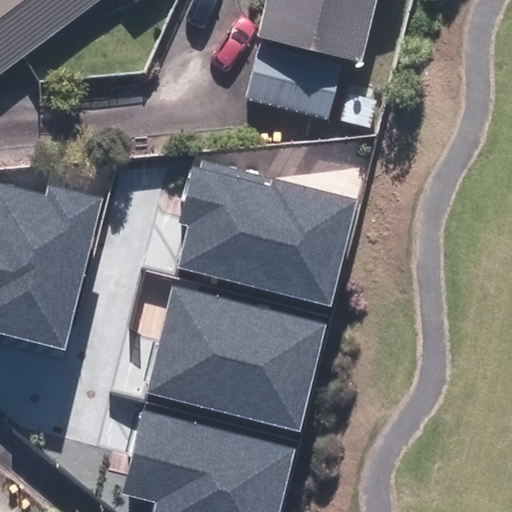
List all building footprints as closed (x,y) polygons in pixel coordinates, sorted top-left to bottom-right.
[(0,0),(0,59),(9,69),(86,0),(0,0)] [(263,0),(258,24),(361,47),(371,0),(263,0)] [(340,59),(258,48),(252,95),(334,106),(340,59)] [(0,336),(61,352),(102,198),(50,187),(46,195),(0,184),(0,336)] [(253,511),(267,481),(147,432),(118,502),(141,511),(253,511)]
